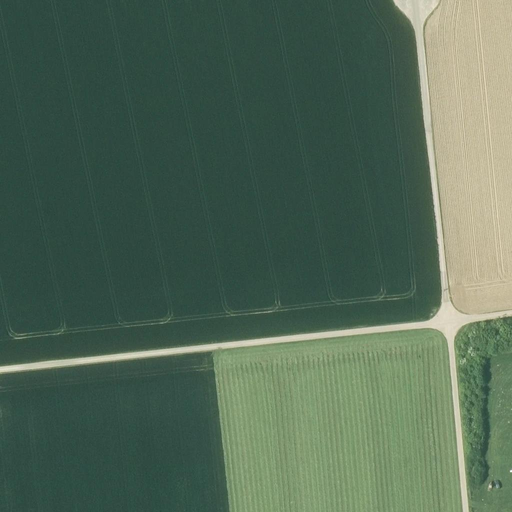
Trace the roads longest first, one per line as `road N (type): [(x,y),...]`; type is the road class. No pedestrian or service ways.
road 1 (track): [(511,314),(0,370)]
road 2 (track): [(415,0),(466,511)]
